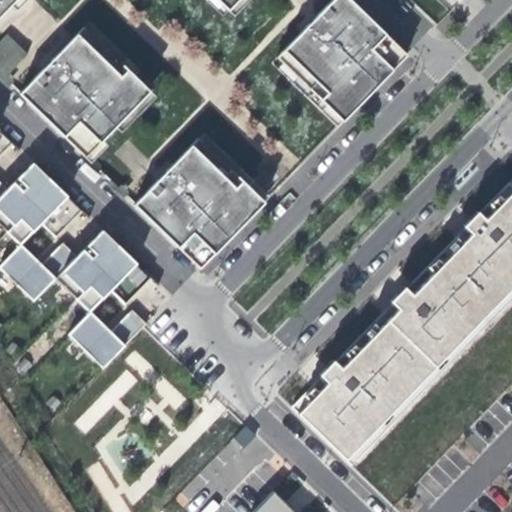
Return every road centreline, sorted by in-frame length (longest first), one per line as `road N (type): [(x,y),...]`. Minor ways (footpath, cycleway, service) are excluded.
road 1 (residential): [(243,386),(511,116)]
road 2 (residential): [(436,53),(197,295)]
road 3 (residential): [(197,295),(0,105)]
road 4 (residential): [(243,386),(273,432),(358,511)]
